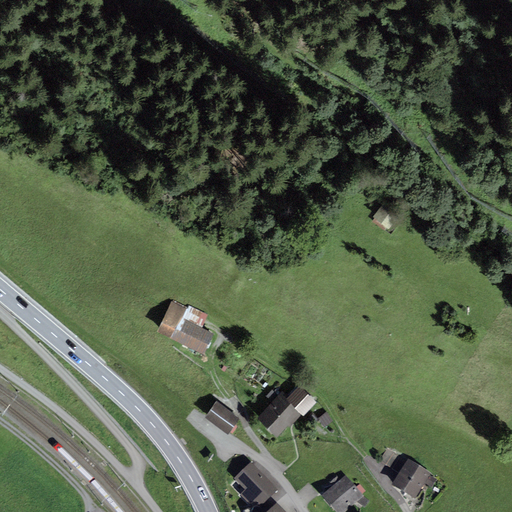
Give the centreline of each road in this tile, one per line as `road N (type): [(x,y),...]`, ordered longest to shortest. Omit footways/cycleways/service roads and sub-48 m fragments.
road 1 (primary): [(207,511),(143,414),(0,289)]
road 2 (track): [(372,465),(315,389),(236,343),(220,341),(210,356),(230,398)]
road 3 (residential): [(0,366),(95,444),(157,511)]
road 4 (residential): [(305,511),(273,469),(204,426)]
road 5 (track): [(0,419),(73,482),(87,511)]
